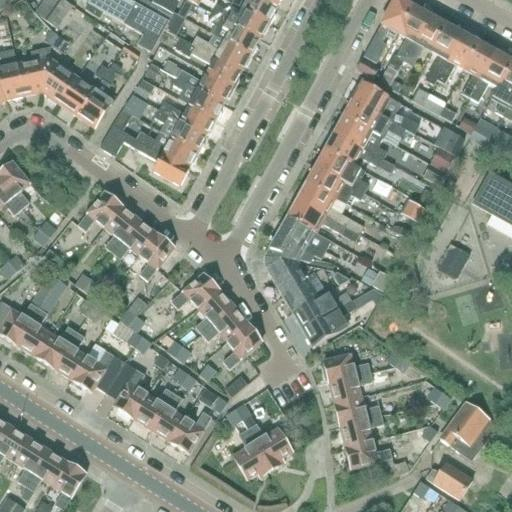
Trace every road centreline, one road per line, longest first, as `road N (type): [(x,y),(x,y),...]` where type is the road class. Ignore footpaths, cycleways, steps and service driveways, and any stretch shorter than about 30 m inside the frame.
road 1 (residential): [(227,275),(378,0)]
road 2 (residential): [(307,0),(172,231)]
road 3 (residential): [(0,151),(24,131),(44,129),(172,231)]
road 4 (tertiary): [(128,471),(0,391)]
road 5 (residential): [(312,393),(262,310),(227,275)]
